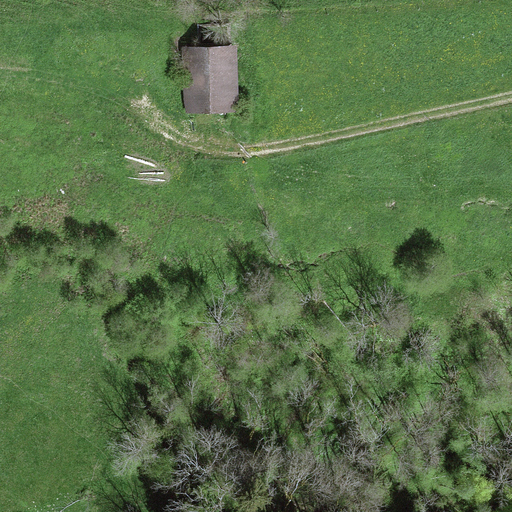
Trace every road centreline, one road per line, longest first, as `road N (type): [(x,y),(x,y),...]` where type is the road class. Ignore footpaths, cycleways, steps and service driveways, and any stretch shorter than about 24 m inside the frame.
road 1 (track): [(511,102),(235,155),(180,139)]
road 2 (track): [(0,76),(112,97),(180,139)]
